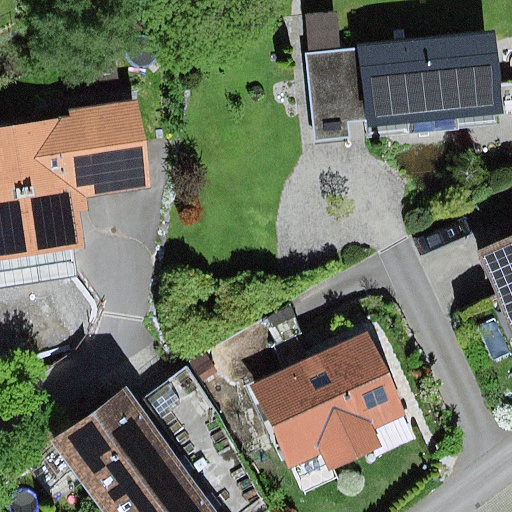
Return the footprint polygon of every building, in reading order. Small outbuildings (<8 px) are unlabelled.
[(367,120),(360,48),(341,50),(337,13),(305,16),(309,54),(305,54),(314,146),(349,142),(347,122),(367,120)] [(494,35),(360,48),(367,120),(369,138),(502,126),(494,35)] [(69,119),(0,128),(0,261),(83,249),(78,213),(88,212),(86,199),(149,190),(136,102),(68,112),(69,119)] [(511,239),(481,253),(511,324),(511,239)] [(253,388),(276,378),(263,352),(266,318),(189,362),(216,406),(253,388)] [(276,378),(253,388),(291,468),(322,454),(330,472),(382,448),(375,431),(404,418),(366,336),(276,378)] [(235,450),(188,369),(143,401),(198,474),(235,450)] [(124,394),(52,447),(99,511),(143,511),(189,479),(124,394)] [(198,474),(189,479),(212,511),(245,511),(265,499),(235,450),(198,474)] [(212,511),(189,479),(143,511),(212,511)]
